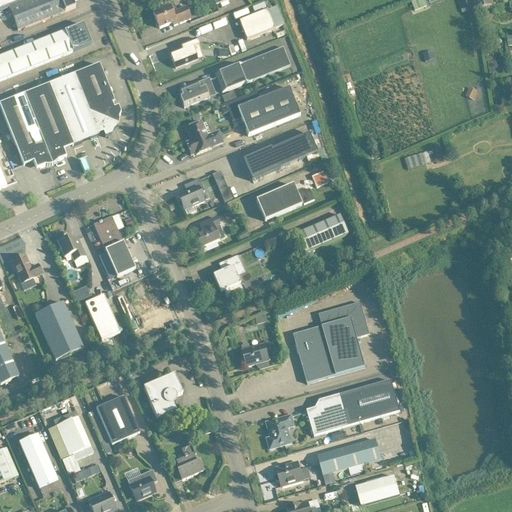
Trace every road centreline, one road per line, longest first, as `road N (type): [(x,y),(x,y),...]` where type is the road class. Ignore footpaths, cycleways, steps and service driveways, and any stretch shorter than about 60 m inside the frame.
road 1 (unclassified): [(245,489),(200,333),(132,172)]
road 2 (unclassified): [(132,172),(150,136),(149,103),(110,0)]
road 3 (unclassified): [(0,233),(132,172)]
